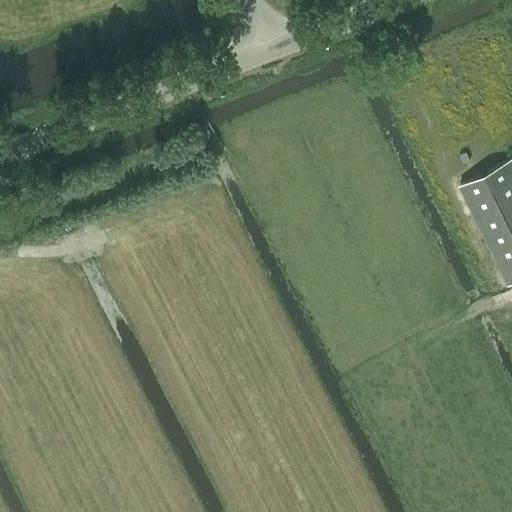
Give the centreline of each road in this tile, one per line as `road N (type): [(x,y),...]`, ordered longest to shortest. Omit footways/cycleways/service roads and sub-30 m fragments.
road 1 (unclassified): [(0,156),(271,55)]
road 2 (unclassified): [(271,55),(421,0)]
